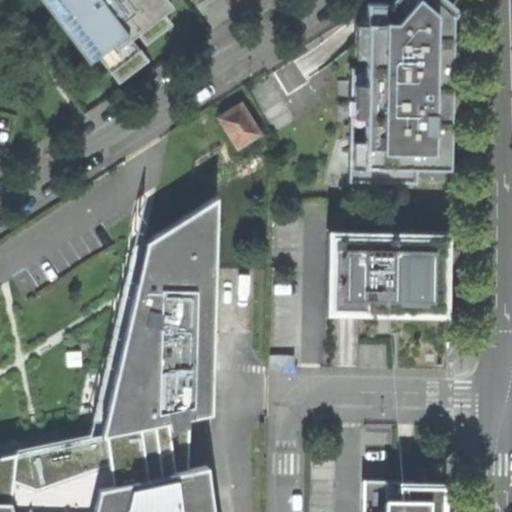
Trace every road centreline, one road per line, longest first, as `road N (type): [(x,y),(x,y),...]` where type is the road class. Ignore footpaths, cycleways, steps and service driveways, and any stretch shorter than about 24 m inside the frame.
road 1 (residential): [(0,206),(322,0)]
road 2 (tertiary): [(504,392),(511,19)]
road 3 (residential): [(287,426),(304,399),(331,390),(504,392)]
road 4 (tertiary): [(502,511),(504,392)]
